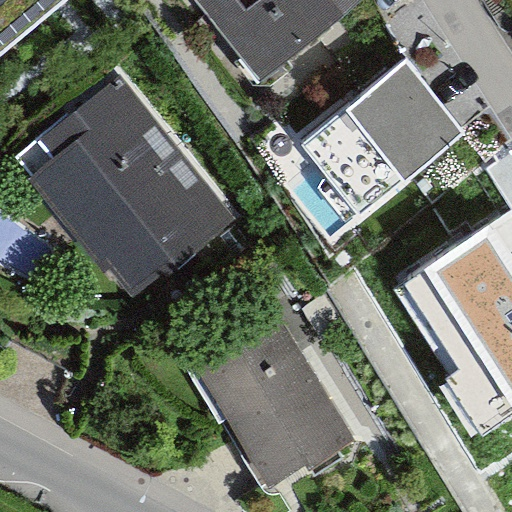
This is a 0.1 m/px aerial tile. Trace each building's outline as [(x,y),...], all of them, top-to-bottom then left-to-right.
[(0,0),(0,66),(75,0),(0,0)] [(235,0),(193,0),(210,20),(235,0)] [(366,0),(235,0),(210,20),(261,84),(366,0)] [(462,133),(413,62),(296,144),(346,214),(462,133)] [(123,88),(19,158),(125,301),(239,225),(123,88)] [(292,315),(204,357),(266,483),(354,440),(292,315)]
